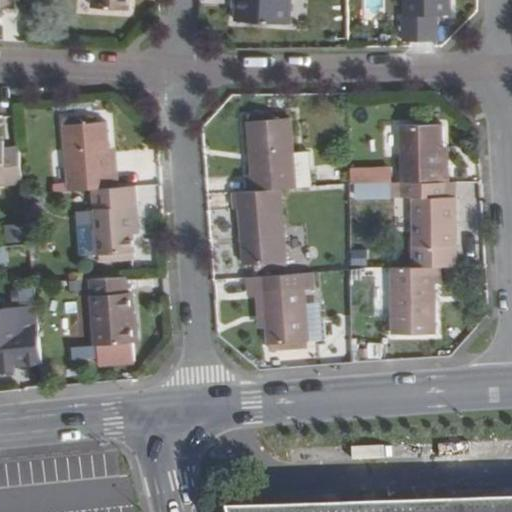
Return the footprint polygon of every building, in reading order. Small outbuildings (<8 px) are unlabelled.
[(5,10),(20,10),(20,0),(0,0),(0,17),(5,18),(5,10)] [(133,0),(95,0),(95,11),(132,12),(133,0)] [(292,0),(238,0),(237,23),(291,26),(292,0)] [(455,0),(409,0),(410,16),(445,16),(455,16),(455,0)] [(445,16),(410,16),(410,48),(446,48),(445,16)] [(250,178),(243,179),(244,195),(279,192),(294,191),(291,156),(288,121),(245,125),(250,178)] [(68,128),(58,129),(64,196),(89,193),(114,191),(112,176),(107,178),(105,154),(102,125),(88,126),(68,128)] [(446,126),(404,126),(405,186),(406,185),(452,185),(453,185),(452,169),(447,169),(446,126)] [(0,145),(0,189),(27,187),(23,152),(9,153),(9,145),(0,145)] [(307,155),(291,156),(294,191),(310,190),(307,155)] [(395,166),(353,168),(354,185),(396,183),(395,166)] [(405,186),(395,186),(395,200),(406,200),(406,185),(405,186)] [(412,269),(460,269),(460,200),(452,200),(452,185),(406,185),(406,200),(416,200),(417,249),(412,249),(412,269)] [(453,185),(452,185),(452,200),(460,200),(460,185),(453,185)] [(89,193),(94,260),(98,260),(129,258),(132,257),(130,238),(128,210),(134,210),(133,189),(114,191),(89,193)] [(243,269),(286,265),(279,192),(244,195),(230,197),(231,213),(238,213),(243,269)] [(134,210),(128,210),(130,238),(137,238),(134,210)] [(7,245),(29,241),(26,222),(4,226),(7,245)] [(0,268),(10,268),(9,247),(0,247),(0,268)] [(129,258),(98,260),(99,266),(129,263),(129,258)] [(437,288),(444,288),(444,272),(393,272),(394,340),(437,339),(437,288)] [(267,348),(307,344),(303,297),(314,296),(312,276),(249,282),(250,296),(253,295),(263,295),(266,333),(267,348)] [(129,297),(123,297),(122,280),(88,284),(94,352),(126,349),(134,348),(129,297)] [(257,334),(266,333),(263,295),(253,295),(257,334)] [(0,367),(2,367),(16,366),(43,364),(37,305),(0,309),(0,367)] [(307,344),(267,348),(268,357),(308,354),(307,344)] [(94,352),(93,352),(94,363),(127,361),(126,349),(94,352)] [(511,511),(511,500),(231,510),(231,511),(511,511)]
